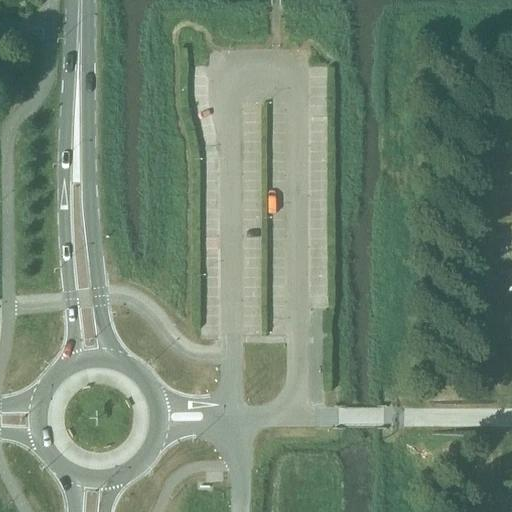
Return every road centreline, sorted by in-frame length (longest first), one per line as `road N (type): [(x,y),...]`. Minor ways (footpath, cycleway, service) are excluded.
road 1 (primary): [(77,133),(61,184),(71,367)]
road 2 (primary): [(107,362),(77,133)]
road 3 (primary): [(77,133),(79,0)]
